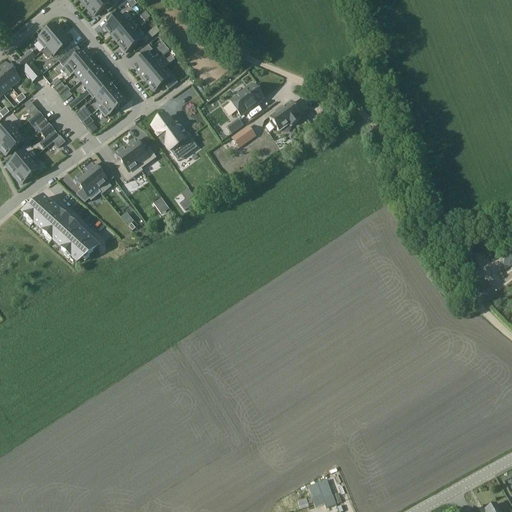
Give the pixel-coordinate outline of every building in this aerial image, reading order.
[(87,8),(87,9),(97,0),(80,0),(81,2),(83,4),(84,5),(86,8),(87,8)] [(117,6),(112,0),(97,0),(87,9),(88,10),(90,12),(91,13),(93,16),(94,16),(94,17),(104,9),(108,14),(117,6)] [(136,5),(131,0),(128,0),(126,2),(132,9),(136,5)] [(145,14),(140,18),(145,23),(150,19),(145,14)] [(110,36),(111,37),(130,21),(126,24),(119,16),(112,21),(105,27),(104,28),(105,30),(110,36)] [(118,45),(137,29),(130,21),(111,37),(112,38),(112,39),(117,45),(118,45)] [(36,41),(44,51),(62,35),(61,34),(61,33),(55,25),(51,28),(51,29),(36,41)] [(137,30),(137,29),(118,45),(119,47),(124,53),(125,54),(127,53),(134,47),(141,41),(134,33),(137,30)] [(62,35),(44,51),(46,49),(54,58),(67,47),(67,48),(71,45),(64,37),(62,35)] [(70,77),(90,61),(83,52),(63,69),(70,77)] [(139,75),(140,76),(157,61),(155,63),(148,54),(135,65),(133,67),(133,68),(136,72),(137,72),(137,73),(139,75)] [(29,64),(24,58),(16,65),(21,70),(29,64)] [(90,61),(70,77),(70,78),(74,75),(81,83),(97,69),(90,61)] [(157,61),(140,76),(141,77),(143,80),(143,79),(144,80),(143,80),(146,84),(147,84),(164,70),(157,61)] [(35,71),(36,70),(31,64),(22,71),(32,84),(40,77),(35,71)] [(0,69),(0,75),(10,88),(19,81),(6,65),(0,69)] [(97,69),(81,83),(87,90),(86,92),(104,77),(97,69)] [(164,70),(147,84),(148,85),(148,86),(150,88),(151,89),(150,89),(154,93),(157,91),(157,90),(163,86),(168,92),(177,85),(171,78),(170,80),(162,72),(164,70)] [(0,75),(0,92),(2,95),(10,88),(0,75)] [(93,101),(111,85),(104,77),(86,92),(93,101)] [(54,89),(60,83),(57,80),(51,85),(54,89)] [(98,110),(118,94),(111,85),(93,101),(95,99),(101,107),(98,110)] [(240,117),(263,101),(253,86),(230,103),(240,117)] [(65,96),(61,91),(57,95),(61,100),(65,96)] [(68,93),(65,96),(61,100),(64,103),(71,97),(68,93)] [(76,101),(78,104),(86,97),(84,94),(76,101)] [(125,102),(118,94),(98,110),(105,119),(125,102)] [(301,116),(291,103),(269,119),(271,123),(269,124),(274,131),(276,129),(279,133),(288,125),(290,128),(299,122),(297,119),(301,116)] [(32,106),(28,110),(32,115),(36,111),(32,106)] [(39,114),(38,114),(33,119),(28,123),(32,127),(35,125),(36,126),(44,120),(39,114)] [(82,124),(86,129),(92,124),(93,124),(89,118),(82,124)] [(167,118),(152,128),(158,135),(156,136),(163,146),(164,145),(169,151),(178,145),(184,154),(195,147),(187,136),(183,140),(177,132),(178,131),(173,125),(173,126),(167,118)] [(238,121),(230,127),(235,132),(243,127),(238,121)] [(0,146),(18,132),(10,123),(0,130),(0,146)] [(248,128),(238,135),(231,140),(238,149),(245,144),(255,137),(248,128)] [(18,132),(0,146),(0,147),(7,156),(23,142),(16,134),(18,132)] [(52,145),(59,138),(54,133),(47,139),(52,145)] [(60,138),(53,144),(58,149),(64,144),(60,138)] [(127,148),(125,150),(142,173),(142,172),(141,170),(156,159),(149,150),(144,154),(138,145),(136,141),(127,148)] [(117,161),(117,160),(119,163),(114,166),(126,184),(142,173),(125,150),(123,151),(123,150),(114,157),(117,161)] [(15,176),(31,162),(23,153),(7,167),(15,176)] [(31,162),(15,176),(22,185),(39,171),(31,162)] [(84,175),(100,194),(101,194),(97,190),(107,183),(93,166),(84,175)] [(100,194),(84,175),(74,183),(81,191),(76,196),(85,204),(89,201),(91,202),(100,194)] [(181,195),(184,198),(190,194),(188,190),(181,195)] [(44,199),(23,216),(81,268),(103,252),(44,199)] [(504,270),(511,266),(511,250),(498,258),(504,270)] [(11,272),(0,278),(0,283),(3,288),(16,281),(11,272)] [(327,482),(308,489),(311,499),(321,495),(324,505),(326,509),(335,506),(332,497),(327,482)] [(312,504),(311,500),(306,501),(306,500),(297,502),(300,510),(308,508),(307,506),(312,504)]
